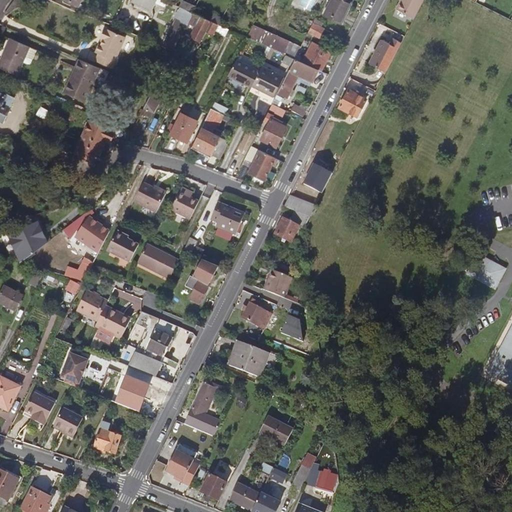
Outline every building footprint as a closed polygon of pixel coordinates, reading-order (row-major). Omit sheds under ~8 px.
[(348,0),(335,0),(328,17),(343,25),(354,3),(348,0)] [(401,0),(397,10),(415,20),(425,0),(424,0),(401,0)] [(175,39),(180,42),(185,32),(195,12),(189,10),(175,39)] [(206,30),(217,35),(222,25),(195,12),(185,32),(196,37),(194,40),(200,42),(206,30)] [(305,48),(255,25),(249,37),(273,48),(299,60),(301,56),(305,48)] [(322,39),(327,31),(316,25),(308,41),(311,43),(315,36),(322,39)] [(98,62),(115,69),(129,38),(109,29),(104,39),(105,39),(107,40),(105,45),(103,44),(99,53),(102,54),(98,62)] [(21,73),(34,46),(14,36),(1,64),(21,73)] [(372,65),(387,72),(403,43),(397,40),(394,45),(385,40),(372,65)] [(307,59),(301,56),(299,60),(306,63),(306,61),(323,69),(333,51),(315,43),(307,59)] [(231,74),(255,86),(255,85),(262,70),(239,58),(231,74)] [(68,92),(87,102),(102,70),(83,60),(68,92)] [(321,69),(306,63),(299,60),(282,93),(290,98),(302,74),(316,81),(321,69)] [(288,77),(264,65),(262,70),(255,85),(278,96),(288,77)] [(171,87),(161,82),(155,94),(145,115),(155,120),(171,87)] [(8,91),(0,87),(0,118),(6,121),(16,98),(7,94),(8,91)] [(350,90),(341,108),(359,117),(368,99),(350,90)] [(287,117),(290,111),(276,104),(273,110),(287,117)] [(219,121),(223,111),(220,110),(215,107),(210,117),(219,121)] [(185,112),(174,135),(190,142),(201,120),(185,112)] [(277,118),(271,115),(268,121),(274,124),(266,140),(282,148),(292,130),(275,121),(277,118)] [(82,159),(93,165),(97,157),(101,159),(109,144),(113,146),(118,135),(92,122),(76,155),(82,158),(82,159)] [(224,137),(205,128),(197,145),(216,154),(224,137)] [(268,177),(278,157),(262,149),(253,169),(268,177)] [(161,213),(170,196),(158,189),(148,184),(139,201),(161,213)] [(160,185),(158,189),(170,196),(172,192),(160,185)] [(187,188),(185,193),(195,197),(197,192),(187,188)] [(175,211),(193,220),(203,201),(195,197),(185,193),(175,211)] [(304,203),(292,197),(287,207),(300,212),(304,203)] [(240,234),(247,216),(234,212),(235,208),(221,203),(214,220),(222,223),(221,227),(240,234)] [(248,213),(235,208),(234,212),(247,216),(248,213)] [(94,215),(75,231),(81,234),(78,239),(103,251),(114,230),(105,225),(106,222),(94,215)] [(300,228),(285,220),(277,235),(292,243),(300,228)] [(120,232),(135,240),(137,237),(121,230),(120,232)] [(135,240),(120,232),(111,250),(134,261),(143,244),(135,240)] [(25,252),(33,248),(27,234),(19,238),(25,252)] [(201,242),(193,239),(187,252),(194,255),(201,242)] [(182,261),(151,245),(141,263),(173,279),(182,261)] [(363,270),(344,330),(396,346),(399,336),(410,297),(398,293),(402,283),(407,284),(411,270),(406,268),(409,258),(375,248),(368,272),(363,270)] [(84,256),(80,268),(68,264),(65,274),(85,281),(92,259),(84,256)] [(480,256),(469,278),(496,291),(507,270),(480,256)] [(193,299),(202,303),(220,266),(205,259),(196,278),(191,275),(186,285),(197,290),(193,299)] [(276,269),(271,279),(274,281),(269,292),(284,298),(294,276),(276,269)] [(271,279),(266,290),(269,292),(274,281),(271,279)] [(65,303),(75,308),(88,282),(77,280),(65,303)] [(80,310),(97,319),(108,299),(90,290),(80,310)] [(21,300),(3,291),(0,296),(0,307),(14,314),(21,300)] [(108,299),(97,319),(101,321),(111,301),(108,299)] [(267,327),(273,313),(257,306),(260,301),(254,299),(245,317),(267,327)] [(112,311),(125,317),(127,313),(114,307),(112,311)] [(125,317),(112,311),(103,328),(124,338),(133,321),(125,317)] [(282,334),(304,343),(300,322),(289,317),(282,334)] [(68,333),(73,324),(68,321),(64,331),(68,333)] [(174,337),(148,325),(143,336),(151,340),(147,346),(166,355),(174,337)] [(511,327),(487,375),(511,388),(511,327)] [(272,352),(242,341),(232,366),(262,377),(272,352)] [(166,362),(127,345),(119,361),(158,377),(166,362)] [(91,359),(74,352),(64,375),(82,382),(85,374),(88,367),(91,359)] [(119,396),(139,404),(147,384),(127,376),(119,396)] [(0,383),(0,403),(11,409),(23,387),(3,377),(0,383)] [(206,382),(186,425),(216,439),(223,424),(207,416),(220,389),(206,382)] [(57,405),(35,394),(27,410),(35,414),(39,416),(37,420),(47,424),(57,405)] [(85,418),(65,408),(55,427),(76,437),(85,418)] [(264,432),(288,445),(297,428),(272,416),(264,432)] [(116,452),(121,435),(108,430),(109,427),(103,425),(97,445),(116,452)] [(186,479),(185,482),(192,485),(203,464),(196,461),(197,459),(179,450),(169,470),(178,475),(186,479)] [(274,475),(286,480),(289,474),(277,468),(274,475)] [(257,485),(266,490),(274,475),(264,470),(257,485)] [(10,477),(10,476),(0,471),(0,496),(9,502),(19,482),(10,477)] [(231,481),(214,474),(207,489),(223,497),(231,481)] [(318,486),(336,492),(340,482),(326,478),(325,481),(320,479),(318,486)] [(233,500),(255,511),(257,509),(264,495),(241,484),(233,500)] [(34,489),(22,511),(48,511),(54,499),(34,489)] [(280,511),(284,504),(264,494),(264,495),(257,509),(262,511),(280,511)]
